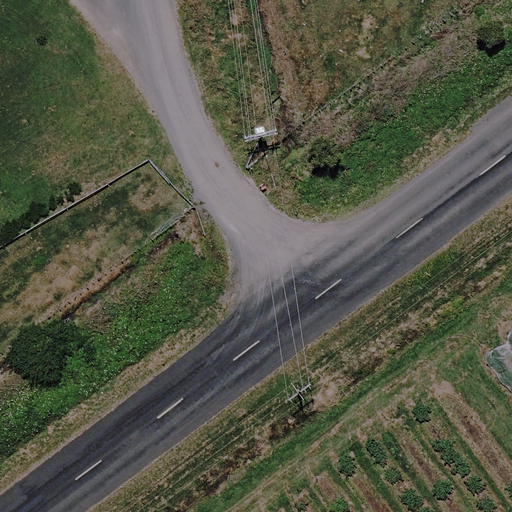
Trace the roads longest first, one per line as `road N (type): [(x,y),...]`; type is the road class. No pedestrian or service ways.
road 1 (unclassified): [(511,159),(42,511)]
road 2 (track): [(249,0),(328,298)]
